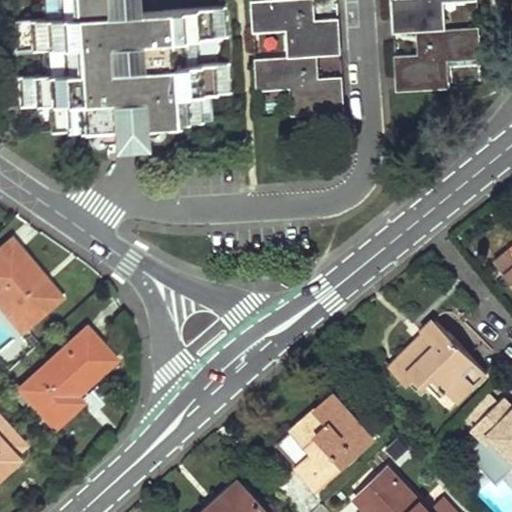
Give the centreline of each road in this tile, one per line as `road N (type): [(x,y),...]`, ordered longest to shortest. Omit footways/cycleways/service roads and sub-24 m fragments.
road 1 (residential): [(121,200),(339,198),(361,177),(371,145),(361,0)]
road 2 (tertiary): [(262,341),(511,144)]
road 3 (residential): [(121,200),(117,0)]
road 4 (tertiary): [(81,511),(193,406)]
road 5 (residential): [(143,272),(193,406)]
road 6 (residential): [(262,341),(240,310),(143,272)]
